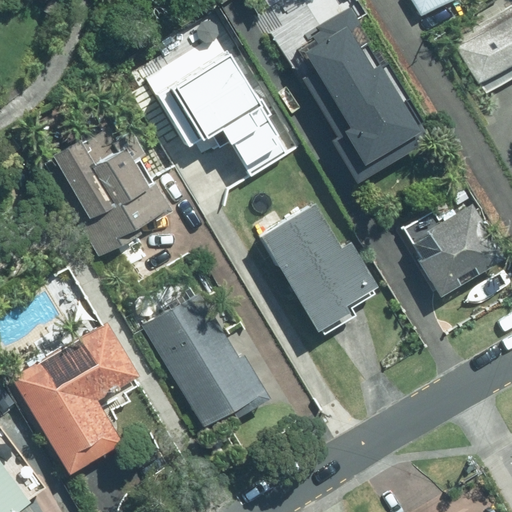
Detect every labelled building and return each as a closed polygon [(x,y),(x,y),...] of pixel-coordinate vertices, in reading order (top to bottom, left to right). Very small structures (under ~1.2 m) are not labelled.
[(417,0),(424,11),(443,0),(417,0)] [(430,134),(353,4),(319,24),(325,34),(301,47),(313,67),(301,73),(361,175),(430,134)] [(511,7),(461,37),(484,76),(511,58),(511,7)] [(139,70),(183,143),(219,122),(249,172),(288,149),(214,26),(139,70)] [(126,110),(62,147),(96,207),(83,215),(103,249),(135,231),(131,224),(172,201),(144,151),(148,148),(126,110)] [(438,207),(409,223),(447,287),(465,277),(461,270),(477,260),(481,267),(508,252),(476,197),(443,216),(438,207)] [(318,200),(266,230),(323,328),(356,309),(350,298),(379,281),(353,237),(343,243),(318,200)] [(4,238),(0,240),(0,273),(19,261),(4,238)] [(209,283),(147,319),(210,428),(272,392),(209,283)] [(113,318),(16,374),(71,469),(127,437),(101,394),(143,370),(113,318)] [(0,454),(0,511),(11,511),(31,498),(0,454)]
